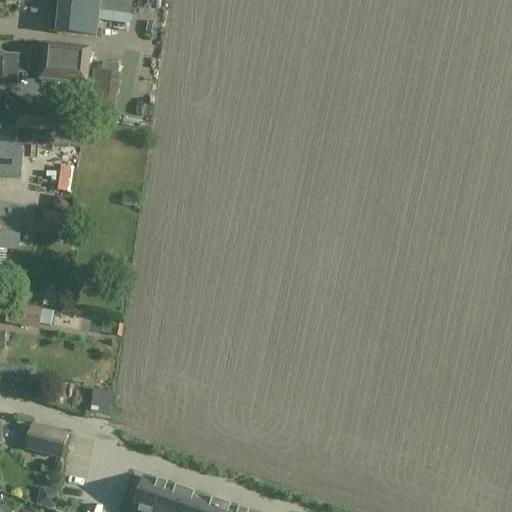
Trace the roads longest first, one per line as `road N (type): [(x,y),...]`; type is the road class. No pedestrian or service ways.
road 1 (residential): [(121,452),(281,511)]
road 2 (residential): [(0,399),(96,431),(121,452)]
